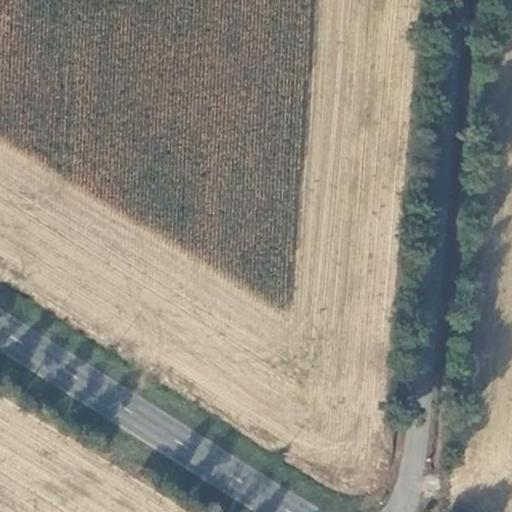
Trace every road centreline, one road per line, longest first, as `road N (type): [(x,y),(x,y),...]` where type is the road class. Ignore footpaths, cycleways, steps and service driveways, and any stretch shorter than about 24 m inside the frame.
road 1 (unclassified): [(455,0),(421,393),(398,511)]
road 2 (primary): [(294,511),(0,326)]
